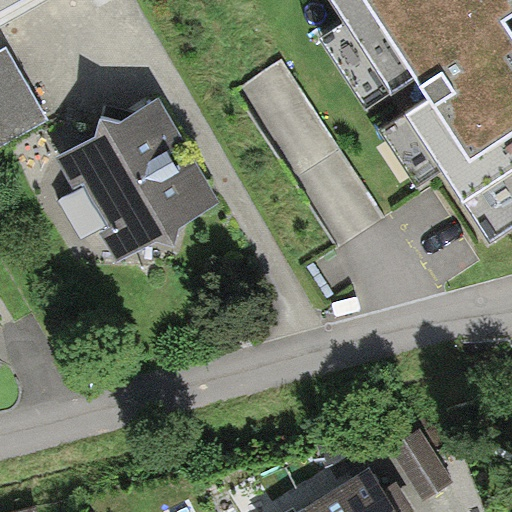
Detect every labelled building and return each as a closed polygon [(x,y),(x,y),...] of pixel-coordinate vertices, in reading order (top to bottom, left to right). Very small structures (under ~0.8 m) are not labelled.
[(0,0),(0,15),(0,17),(29,0),(0,0)] [(511,0),(329,0),(344,20),(316,39),(415,184),(436,170),(484,241),(511,222),(511,0)] [(0,148),(49,120),(4,45),(0,47),(0,148)] [(96,134),(58,156),(77,188),(86,185),(108,226),(102,230),(118,260),(155,240),(173,245),(178,227),(217,202),(159,97),(120,122),(101,118),(96,134)] [(391,448),(422,497),(451,479),(419,430),(391,448)] [(393,511),(368,471),(303,511),(393,511)]
